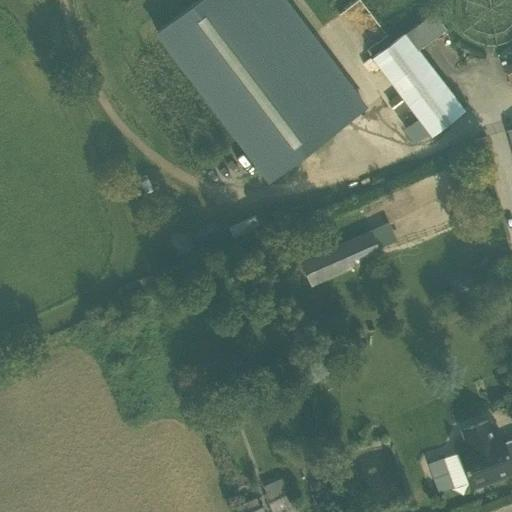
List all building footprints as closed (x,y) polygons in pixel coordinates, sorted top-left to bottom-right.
[(198,0),(156,32),(269,180),(364,107),(282,0),(198,0)] [(418,23),(431,39),(445,29),(433,12),(418,23)] [(418,23),(404,34),(416,50),(431,39),(418,23)] [(372,58),(408,106),(440,82),(416,50),(404,34),(372,58)] [(459,107),(440,82),(408,106),(419,120),(428,132),(430,135),(462,111),(459,107)] [(405,130),(414,143),(428,132),(419,120),(405,130)] [(302,263),(312,284),(354,265),(352,257),(375,247),(369,234),(302,263)] [(484,475),(486,481),(511,472),(511,466),(503,442),(501,437),(494,440),(487,421),(462,430),(469,448),(458,453),(468,481),(484,475)] [(511,439),(503,442),(511,466),(511,439)] [(453,487),(468,481),(458,453),(443,458),(448,472),(453,487)] [(453,487),(448,472),(431,478),(437,493),(453,487)] [(262,494),(269,511),(292,511),(296,511),(283,479),(263,487),(266,493),(262,494)] [(235,507),(236,511),(260,511),(255,499),(235,507)]
